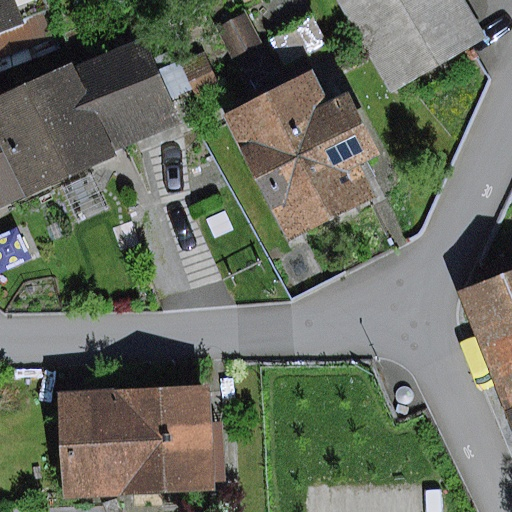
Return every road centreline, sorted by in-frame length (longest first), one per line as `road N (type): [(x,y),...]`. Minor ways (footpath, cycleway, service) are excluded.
road 1 (residential): [(412,314),(217,335),(0,344)]
road 2 (residential): [(511,78),(412,314)]
road 3 (residential): [(412,314),(505,511)]
